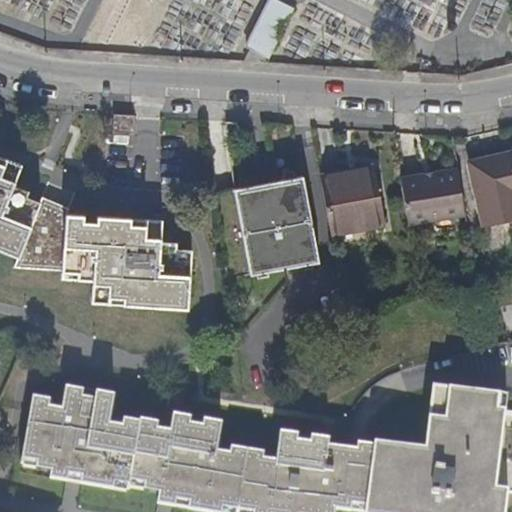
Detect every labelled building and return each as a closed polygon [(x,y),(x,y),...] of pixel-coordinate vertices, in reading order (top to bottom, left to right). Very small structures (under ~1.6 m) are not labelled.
[(276,36),(290,11),(276,3),(262,29),(276,36)] [(269,50),(276,36),(262,29),(254,43),(269,50)] [(263,62),(267,54),(252,46),(245,59),(263,62)] [(140,117),(118,115),(117,134),(138,136),(140,117)] [(241,123),(230,123),(228,136),(240,131),(241,123)] [(0,249),(22,258),(18,268),(67,272),(66,278),(98,280),(97,303),(192,308),(196,251),(180,250),(180,245),(165,245),(166,224),(102,219),(102,226),(87,225),(87,219),(72,218),(71,221),(57,221),(58,211),(30,199),(33,193),(16,186),(24,165),(0,154),(0,249)] [(511,156),(474,165),(487,228),(511,222),(511,156)] [(459,167),(402,178),(411,224),(468,212),(459,167)] [(326,185),(337,237),(390,225),(379,170),(361,174),(362,179),(326,185)] [(306,177),(238,190),(256,276),(324,262),(306,177)] [(274,511),(276,499),(291,501),(290,506),(302,507),(301,511),(331,511),(332,509),(347,511),(347,505),(363,507),(362,511),(489,511),(492,492),(503,493),(511,493),(511,411),(496,410),(498,396),(437,388),(434,405),(427,404),(421,450),(371,442),(371,445),(339,441),(339,444),(336,461),(323,459),(323,450),(314,449),(314,442),(300,441),(300,435),(284,433),(281,459),(266,457),(267,450),(235,446),(234,451),(221,450),(222,444),(207,442),(207,437),(191,435),(193,424),(175,422),(173,432),(161,430),(161,426),(145,424),(145,425),(127,423),(127,427),(113,426),(118,399),(101,396),(100,402),(87,400),(88,394),(70,391),(66,413),(53,410),(54,403),(37,400),(25,469),(56,474),(55,480),(133,492),(133,487),(134,482),(149,484),(148,489),(163,491),(166,477),(182,480),(179,499),(193,501),(192,508),(221,511),(224,511),(226,506),(240,508),(239,511),(243,511),(244,509),(257,511),(274,511)] [(193,424),(193,418),(176,415),(175,422),(193,424)] [(222,444),(225,423),(209,421),(208,427),(193,424),(191,435),(207,437),(207,442),(222,444)] [(326,438),(300,435),(300,441),(314,442),(314,449),(323,450),(323,459),(336,461),(339,444),(326,443),(326,438)] [(179,499),(182,480),(166,477),(163,491),(160,503),(192,508),(193,501),(179,499)] [(492,492),(489,511),(500,511),(503,493),(492,492)] [(276,499),(274,511),(301,511),(302,507),(290,506),(291,501),(276,499)]
